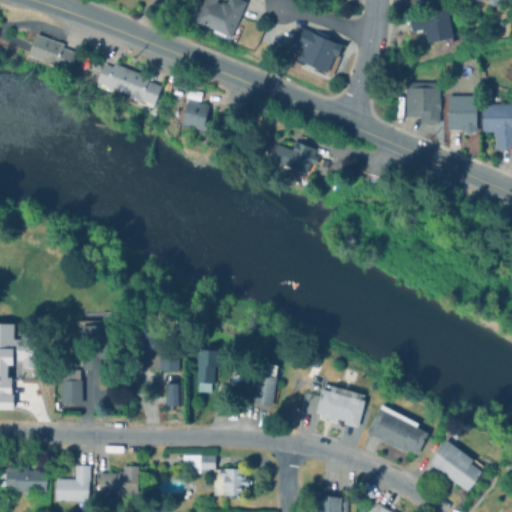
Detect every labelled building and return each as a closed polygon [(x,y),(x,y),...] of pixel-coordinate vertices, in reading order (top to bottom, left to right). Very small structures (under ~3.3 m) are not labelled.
[(242,0),(233,21),(240,23),(233,39),(223,34),(224,32),(189,16),(196,0),(242,0)] [(408,0),(411,8),(443,0),(408,0)] [(444,5),(450,41),(443,42),(441,35),(423,38),(421,29),(419,29),(418,27),(409,28),(406,11),(444,5)] [(338,53),(329,73),(322,70),(323,68),(294,55),(299,43),(288,38),(295,21),(339,40),(334,51),(338,53)] [(78,52),(72,68),(59,64),(59,65),(38,57),(37,60),(29,57),(31,52),(29,52),(36,33),(63,43),(62,46),(78,52)] [(112,62),(148,76),(147,80),(161,85),(155,102),(148,100),(147,103),(138,100),(139,98),(127,93),(127,91),(115,86),(114,89),(99,83),(100,80),(98,79),(104,62),(111,65),(112,62)] [(511,82),(510,81),(511,79),(503,74),(510,62),(511,62),(511,82)] [(437,78),(437,119),(417,120),(417,112),(403,112),(403,78),(437,78)] [(218,93),(216,99),(203,95),(202,98),(196,97),(195,99),(208,102),(202,127),(168,118),(172,105),(177,106),(183,84),(218,93)] [(473,91),(474,128),(471,128),(468,130),(463,130),(461,127),(458,127),(458,125),(445,125),(445,92),(473,91)] [(511,145),(494,145),(494,133),(490,133),(490,128),(480,128),(480,100),(511,100),(511,125),(511,145)] [(307,137),(305,142),(313,145),(311,151),(316,152),(315,154),(329,159),(325,172),(311,167),(313,161),(308,159),(304,170),(267,157),(272,140),(288,145),(291,137),(297,139),(299,134),(307,137)] [(371,171),(368,177),(357,173),(360,166),(371,171)] [(114,324),(114,359),(84,359),(83,307),(95,307),(101,311),(109,311),(110,313),(110,324),(114,324)] [(0,322),(13,323),(12,338),(19,338),(19,331),(35,331),(34,366),(20,366),(20,360),(12,359),(12,364),(7,364),(6,376),(10,376),(9,393),(12,393),(11,408),(0,408),(0,322)] [(150,324),(150,335),(156,335),(156,346),(175,347),(175,367),(156,366),(156,365),(140,365),(141,349),(128,349),(128,325),(137,325),(137,324),(150,324)] [(214,347),(213,356),(210,356),(210,362),(212,362),(211,379),(208,379),(208,388),(195,388),(195,379),(193,378),(194,361),(195,361),(195,354),(197,354),(197,346),(214,347)] [(318,352),(315,365),(308,363),(310,351),(318,352)] [(273,362),(271,373),(272,373),(268,402),(248,399),(253,370),(254,371),(256,359),(273,362)] [(80,371),(80,380),(81,380),(81,403),(61,403),(61,379),(68,379),(68,371),(80,371)] [(178,380),(178,402),(162,402),(162,380),(178,380)] [(322,380),(362,392),(353,424),(340,420),(341,417),(329,414),(329,416),(320,414),(321,411),(311,408),(318,385),(320,386),(322,380)] [(377,401),(414,420),(415,419),(427,425),(413,451),(403,446),(402,448),(363,428),(377,401)] [(442,436),(469,456),(469,455),(480,462),(478,465),(480,466),(464,488),(425,459),(442,436)] [(212,452),(212,466),(197,465),(197,469),(180,468),(180,451),(212,452)] [(89,465),(89,481),(87,481),(88,500),(55,500),(55,478),(74,478),(74,465),(89,465)] [(138,465),(137,494),(98,493),(98,473),(106,473),(106,471),(110,471),(110,473),(118,473),(118,471),(122,471),(122,465),(138,465)] [(244,475),(244,482),(241,482),(241,492),(219,492),(220,483),(217,483),(218,474),(215,474),(215,465),(240,465),(240,475),(244,475)] [(27,467),(27,470),(46,470),(45,478),(47,478),(47,484),(45,484),(45,492),(14,491),(14,485),(5,485),(5,486),(0,486),(0,468),(5,468),(5,467),(27,467)] [(345,497),(345,511),(312,511),(313,493),(336,494),(336,497),(345,497)] [(394,511),(364,511),(373,498),(394,511)]
